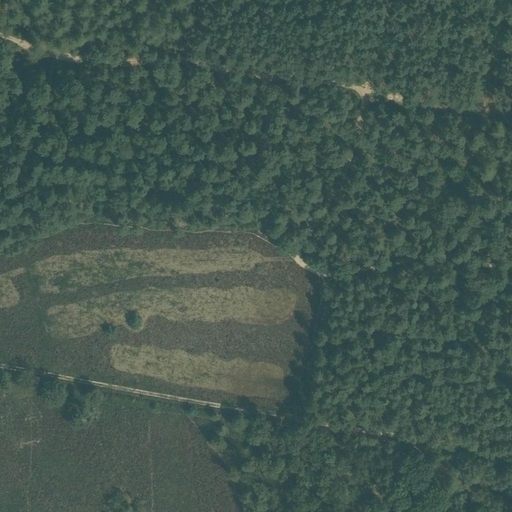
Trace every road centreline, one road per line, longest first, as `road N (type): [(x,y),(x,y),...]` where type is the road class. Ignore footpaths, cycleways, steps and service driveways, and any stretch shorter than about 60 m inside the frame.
road 1 (track): [(511,268),(329,274),(300,258),(355,90),(0,25)]
road 2 (track): [(511,452),(0,366)]
road 3 (track): [(364,91),(511,116)]
road 4 (track): [(329,274),(300,419)]
